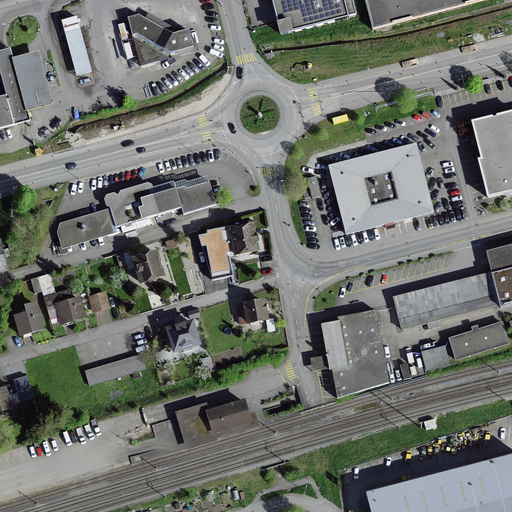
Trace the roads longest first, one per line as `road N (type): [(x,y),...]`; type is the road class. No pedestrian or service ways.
road 1 (residential): [(289,277),(0,361)]
road 2 (residential): [(274,198),(5,279)]
road 3 (primary): [(0,183),(228,123)]
road 4 (residential): [(511,221),(289,277)]
road 5 (primary): [(511,50),(290,107)]
road 6 (residential): [(289,277),(298,364),(173,407)]
road 7 (unknown): [(358,511),(356,493),(367,483),(511,444)]
